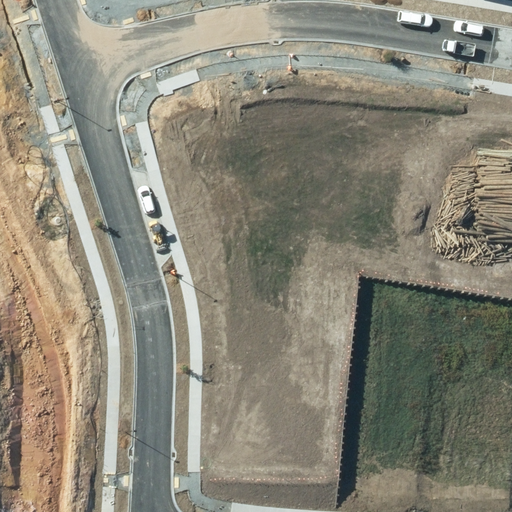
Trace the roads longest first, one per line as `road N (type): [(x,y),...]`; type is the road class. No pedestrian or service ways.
road 1 (residential): [(73,56),(150,306),(151,511)]
road 2 (residential): [(73,56),(252,21),(351,20),(511,47)]
